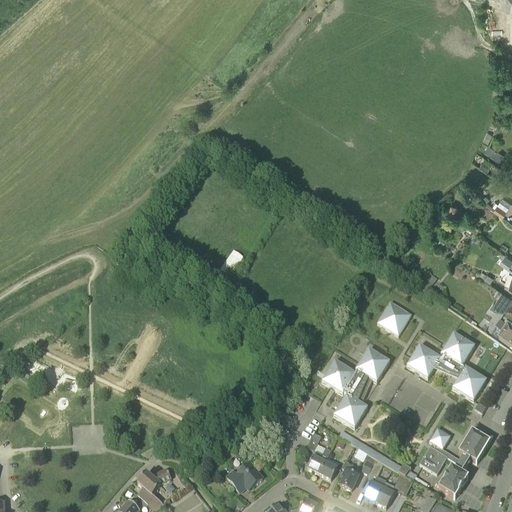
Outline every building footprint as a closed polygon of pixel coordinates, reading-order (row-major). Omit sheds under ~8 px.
[(483,208),(486,213),(493,208),(490,203),(483,208)] [(505,211),(497,205),(493,210),(501,216),(505,211)] [(234,252),(219,272),(230,279),(244,259),(234,252)] [(479,277),(484,280),(490,284),(494,279),(488,275),(487,275),(483,272),(479,277)] [(430,293),(436,279),(428,275),(422,289),(430,293)] [(511,300),(501,293),(494,303),(506,311),(511,301),(511,300)] [(390,305),(377,326),(398,339),(411,318),(390,305)] [(511,330),(505,326),(499,322),(496,327),(499,330),(495,336),(499,339),(498,340),(511,349),(511,330)] [(427,382),(438,366),(459,379),(452,391),(473,404),(486,383),(465,370),(464,371),(462,370),(474,349),(453,336),(440,357),(442,358),(440,361),(419,348),(406,369),(427,382)] [(357,374),(355,376),(334,363),(321,385),(343,398),(344,396),(346,398),(333,419),(354,432),(367,410),(361,407),(371,383),(377,386),(390,365),(378,358),(368,352),(355,373),(357,374)] [(478,406),(474,412),(482,417),(485,411),(478,406)] [(457,468),(454,473),(461,477),(470,462),(475,466),(476,467),(490,444),(489,444),(488,444),(471,434),(458,455),(463,458),(460,463),(443,452),(451,439),(437,431),(429,445),(432,447),(419,467),(437,478),(447,461),(457,468)] [(338,440),(367,457),(376,463),(383,467),(400,477),(404,480),(410,472),(403,468),(401,470),(342,434),(340,437),(338,440)] [(306,451),(314,454),(321,440),(314,437),(306,451)] [(318,477),(325,465),(330,453),(325,451),(322,457),(316,454),(314,459),(313,459),(306,471),(318,477)] [(368,478),(376,463),(367,457),(364,462),(366,463),(361,475),(368,478)] [(375,506),(385,485),(376,480),(383,467),(376,463),(368,478),(367,480),(372,483),(371,485),(367,493),(363,500),(364,501),(364,500),(368,502),(367,503),(368,503),(368,502),(375,505),(374,506),(375,506)] [(341,480),(343,480),(339,488),(351,494),(358,479),(351,476),(354,469),(344,464),(341,471),(345,473),(341,480)] [(330,483),(335,474),(337,471),(325,465),(318,477),(330,483)] [(250,466),(236,478),(233,475),(227,480),(239,495),(246,490),(248,493),(262,481),(250,466)] [(468,481),(461,477),(454,473),(451,470),(438,491),(447,497),(455,502),(468,481)] [(151,506),(155,501),(152,498),(160,488),(159,487),(171,481),(166,473),(152,481),(146,475),(137,485),(143,491),(139,495),(151,506)] [(400,477),(394,489),(385,485),(375,506),(381,509),(381,510),(382,509),(386,511),(385,511),(386,511),(390,504),(394,496),(395,494),(400,497),(408,482),(404,480),(400,477)] [(246,506),(238,499),(232,504),(240,511),(246,506)] [(418,511),(431,511),(436,503),(436,504),(427,499),(418,511)] [(449,511),(441,507),(443,503),(438,501),(436,503),(431,511),(449,511)] [(314,511),(317,508),(305,502),(302,508),(291,511),(314,511)] [(138,511),(128,503),(120,511),(138,511)]
